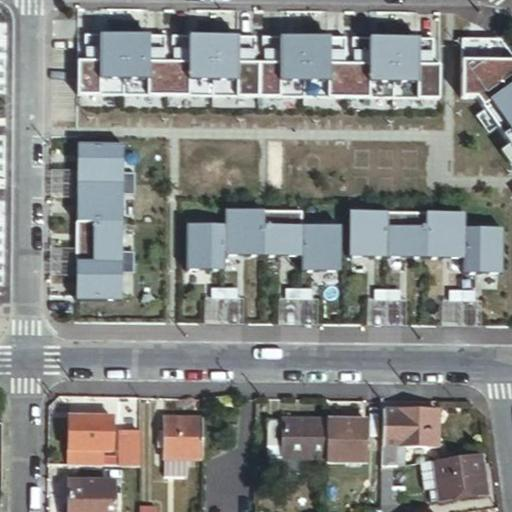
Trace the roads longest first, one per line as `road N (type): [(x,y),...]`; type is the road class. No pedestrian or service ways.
road 1 (residential): [(28,361),(497,366)]
road 2 (residential): [(28,361),(28,0)]
road 3 (residential): [(26,511),(28,361)]
